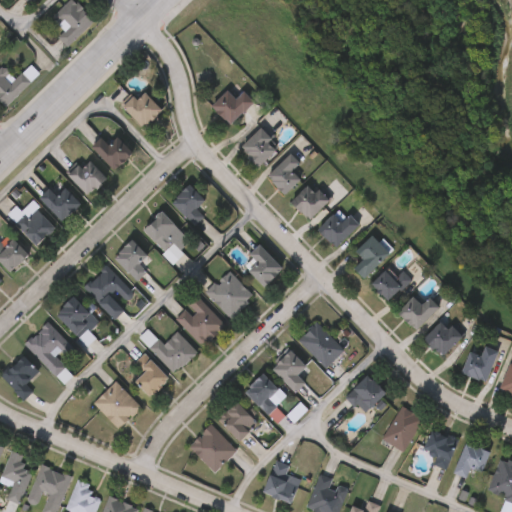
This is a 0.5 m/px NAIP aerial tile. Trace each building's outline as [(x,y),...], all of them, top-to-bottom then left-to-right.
[(72,0),(93,22),(67,47),(58,37),(64,31),(52,18),(72,0)] [(1,108),(0,107),(0,67),(12,79),(25,65),(34,74),(1,108)] [(121,108),(139,90),(160,110),(141,129),(121,108)] [(227,126),(208,106),(224,90),(232,98),(239,91),(251,102),(227,126)] [(275,148),(255,168),(236,149),(257,129),(275,148)] [(103,141),(111,134),(130,153),(112,172),(87,147),(98,136),(103,141)] [(289,171),(298,179),(282,195),(263,177),(286,153),(297,164),(289,171)] [(85,197),(65,177),(84,157),(104,178),(85,197)] [(306,221),(288,202),(307,183),(325,201),(306,221)] [(169,203),(186,185),(203,201),(195,210),(202,217),(193,227),(169,203)] [(53,196),(62,187),(78,204),(59,223),(35,198),(45,188),(53,196)] [(11,225),(30,205),(53,228),(34,247),(11,225)] [(355,227),(332,249),(314,231),(337,208),(355,227)] [(164,253),(141,230),(159,212),(182,235),(164,253)] [(345,262),(370,237),(387,254),(362,279),(345,262)] [(0,246),(10,238),(25,257),(4,273),(0,267),(0,246)] [(146,257),(138,264),(146,272),(135,282),(112,258),(131,240),(146,257)] [(242,266),(250,258),(247,255),(257,244),(281,269),(263,287),(242,266)] [(114,319),(82,289),(104,266),(134,294),(127,302),(115,291),(109,297),(123,310),(114,319)] [(367,284),(382,270),(392,280),(400,272),(408,280),(385,303),(367,284)] [(231,319),(205,293),(227,271),(253,297),(231,319)] [(53,315),(71,296),(97,320),(87,330),(95,338),(87,346),(53,315)] [(224,325),(202,347),(173,317),(196,296),(224,325)] [(436,308),(413,331),(395,313),(411,297),(417,303),(424,296),(436,308)] [(420,340),(441,318),(460,336),(440,358),(420,340)] [(75,351),(68,359),(61,352),(55,357),(72,375),(63,384),(23,344),(46,322),(75,351)] [(325,368),(297,340),(315,322),(343,350),(325,368)] [(165,345),(172,334),(195,347),(180,372),(147,352),(156,339),(165,345)] [(477,353),(480,346),(496,353),(482,383),(458,372),(468,349),(477,353)] [(294,393),(270,369),(289,350),(305,366),(297,375),(305,383),(294,393)] [(26,384),(33,391),(23,400),(0,377),(0,374),(20,354),(38,372),(26,384)] [(134,364),(143,354),(168,378),(149,398),(132,381),(142,371),(134,364)] [(505,365),(511,367),(511,397),(496,392),(505,365)] [(267,416),(243,391),(261,373),(278,390),(269,398),(277,406),(267,416)] [(384,393),(363,414),(345,396),(366,375),(384,393)] [(141,407),(120,429),(93,404),(115,381),(141,407)] [(218,421),(236,403),(256,423),(238,442),(218,421)] [(402,452),(381,438),(402,407),(423,421),(402,452)] [(188,446),(210,424),(237,450),(215,473),(188,446)] [(445,466),(419,453),(431,429),(457,442),(445,466)] [(469,469),(464,479),(451,473),(465,443),(488,454),(479,473),(469,469)] [(26,457),(23,467),(32,471),(20,505),(6,500),(10,487),(0,483),(10,452),(26,457)] [(261,493),(274,461),(290,467),(288,474),(300,479),(290,504),(261,493)] [(71,476),(58,511),(39,511),(41,508),(27,503),(40,465),(71,476)] [(339,511),(314,511),(305,508),(320,475),(350,489),(339,511)] [(70,511),(64,509),(79,479),(91,486),(88,492),(102,500),(95,511),(70,511)] [(102,511),(108,497),(138,509),(136,511),(102,511)] [(349,511),(352,506),(363,511),(367,501),(380,507),(377,511),(349,511)]
